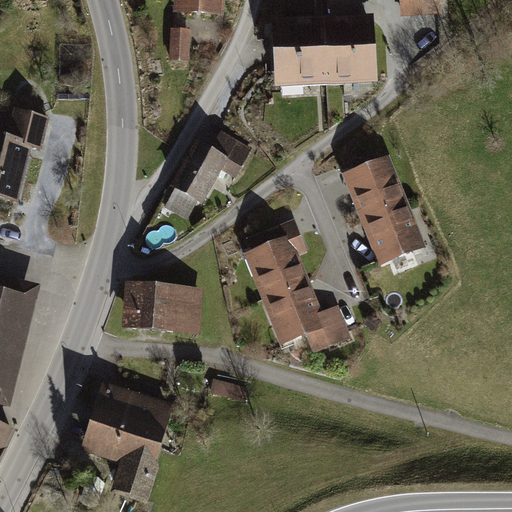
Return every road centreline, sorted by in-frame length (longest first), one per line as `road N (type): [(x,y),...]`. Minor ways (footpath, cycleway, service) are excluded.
road 1 (residential): [(103,263),(137,267),(172,253),(413,79)]
road 2 (residential): [(111,234),(134,223),(233,78),(260,0)]
road 3 (tertiary): [(103,263),(73,349),(0,504)]
road 4 (tertiary): [(102,0),(123,123),(111,234)]
road 5 (track): [(507,0),(413,79)]
